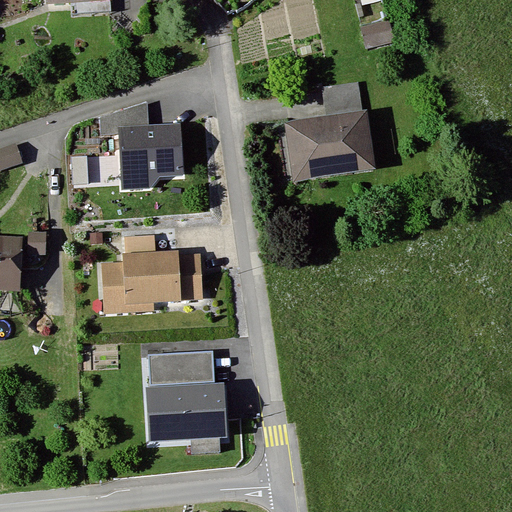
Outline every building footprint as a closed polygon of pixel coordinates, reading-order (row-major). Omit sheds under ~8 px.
[(363,21),(368,44),(394,39),(389,16),(363,21)] [(360,78),(323,82),(326,113),(363,110),(360,78)] [(148,127),(148,106),(99,119),(98,141),(117,140),(121,193),(151,192),(162,178),(181,177),(179,125),(148,127)] [(362,114),(282,126),(290,184),(371,172),(362,114)] [(0,152),(0,170),(20,164),(14,148),(0,152)] [(29,232),(30,251),(47,250),(45,231),(29,232)] [(13,238),(0,237),(0,291),(13,291),(13,238)] [(117,266),(97,267),(100,315),(151,312),(151,303),(201,300),(198,252),(116,257),(117,266)] [(210,355),(146,358),(148,388),(211,385),(210,355)] [(217,388),(140,392),(142,445),(219,441),(217,388)]
